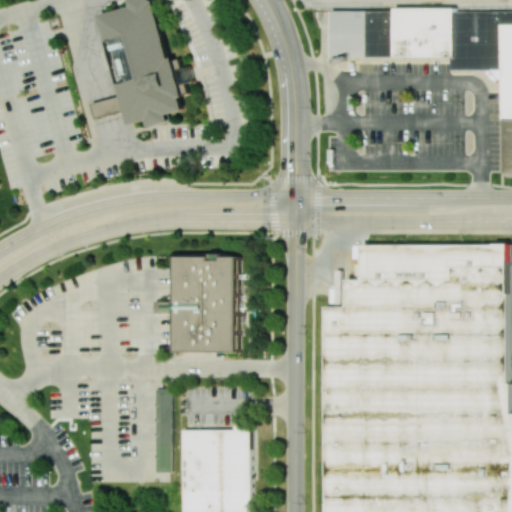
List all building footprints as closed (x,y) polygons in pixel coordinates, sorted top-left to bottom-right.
[(105,14),(126,95),(94,103),(98,118),(129,110),(133,125),(151,120),(153,126),(173,121),(171,114),(187,110),(183,97),(187,96),(183,81),(190,79),(187,70),(185,71),(181,57),(172,59),(156,0),(132,0),(134,7),(105,14)] [(511,9),(333,10),(333,57),(455,57),(455,69),(495,69),(495,80),(506,80),(506,174),(511,174),(511,9)] [(331,511),(511,511),(511,384),(510,384),(511,247),(368,246),(368,278),(352,278),(352,305),(332,305),(331,511)] [(180,351),(242,352),(243,255),(181,255),(180,351)] [(174,388),(158,388),(157,472),(174,472),(174,388)] [(187,429),(187,511),(255,511),(255,429),(187,429)]
